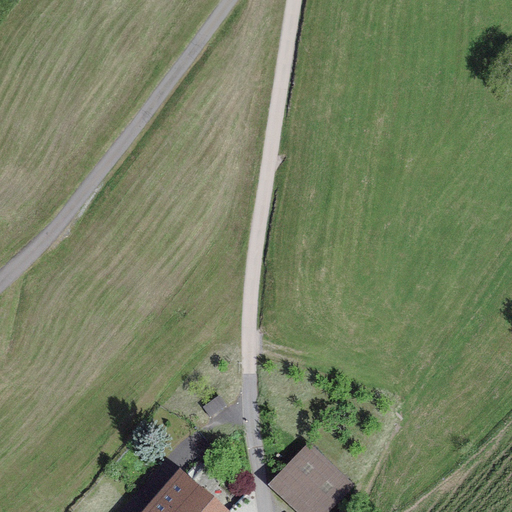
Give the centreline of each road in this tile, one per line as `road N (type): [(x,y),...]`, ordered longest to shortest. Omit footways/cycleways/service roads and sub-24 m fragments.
road 1 (unclassified): [(300,0),(255,261),(248,373),(265,511)]
road 2 (unclassified): [(233,0),(0,290)]
